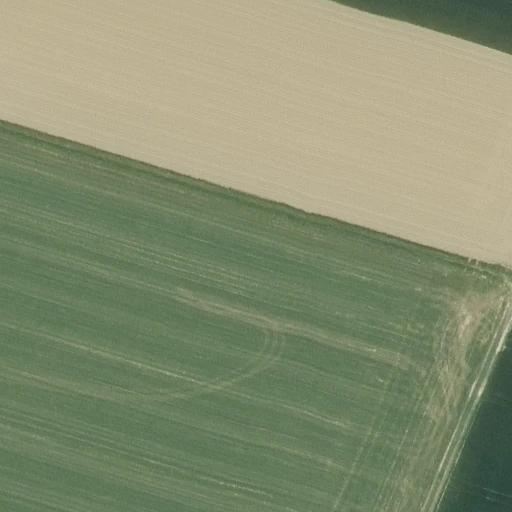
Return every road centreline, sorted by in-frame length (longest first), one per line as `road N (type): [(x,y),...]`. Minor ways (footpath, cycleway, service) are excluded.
road 1 (track): [(511,289),(0,136)]
road 2 (track): [(430,511),(511,307)]
